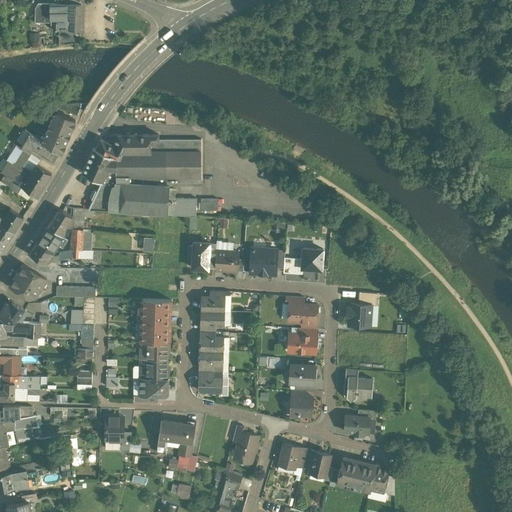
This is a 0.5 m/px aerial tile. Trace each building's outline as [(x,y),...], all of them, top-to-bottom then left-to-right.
[(81,3),(76,0),(62,0),(62,3),(50,3),(51,21),(51,27),(56,26),(55,29),(75,29),(75,33),(81,33),(81,3)] [(38,2),(35,6),(36,21),(51,21),(50,3),(38,2)] [(54,113),(45,134),(43,133),(40,139),(59,152),(62,153),(76,119),(58,112),(54,113)] [(40,139),(29,133),(24,140),(27,141),(23,147),(24,148),(30,152),(33,147),(54,160),(59,152),(40,139)] [(102,181),(101,181),(89,208),(94,208),(168,214),(168,204),(174,205),(175,197),(175,188),(169,188),(170,180),(184,180),(184,181),(201,181),(201,138),(150,138),(150,133),(118,133),(113,143),(101,137),(96,147),(114,155),(102,181)] [(96,147),(94,146),(82,172),(101,181),(102,181),(114,155),(96,147)] [(24,148),(14,164),(21,169),(23,165),(31,153),(30,152),(24,148)] [(14,164),(8,161),(1,172),(5,174),(14,180),(18,172),(21,169),(14,164)] [(52,173),(33,161),(30,166),(33,168),(31,171),(29,174),(44,184),(52,173)] [(28,169),(23,165),(21,169),(29,174),(31,171),(28,169)] [(29,174),(21,169),(18,172),(24,176),(27,177),(29,174)] [(14,180),(5,174),(0,181),(4,184),(9,187),(14,180)] [(27,177),(25,180),(22,178),(19,183),(37,195),(44,184),(29,174),(27,177)] [(197,198),(175,197),(174,205),(173,214),(196,215),(197,198)] [(218,198),(201,198),(201,209),(218,209),(218,198)] [(85,208),(74,207),(73,227),(83,227),(84,227),(84,214),(85,208)] [(5,216),(1,222),(13,231),(23,216),(10,208),(5,216)] [(58,209),(48,224),(64,234),(64,232),(65,226),(66,223),(67,223),(73,215),(63,209),(59,209),(58,209)] [(0,252),(13,231),(1,222),(0,221),(0,252)] [(64,234),(48,224),(44,231),(37,242),(52,252),(64,234)] [(73,227),(72,232),(71,248),(82,249),(83,227),(73,227)] [(154,251),(154,236),(145,236),(144,251),(154,251)] [(210,242),(194,241),(193,245),(192,263),(192,267),(208,268),(208,266),(215,267),(215,266),(216,252),(209,252),(210,242)] [(52,252),(37,242),(30,252),(45,262),(52,252)] [(301,268),(302,268),(323,269),(324,247),(302,246),(301,257),(301,268)] [(276,249),(252,247),(251,271),(259,272),(260,271),(265,271),(267,273),(275,273),(275,267),(276,249)] [(82,249),(71,248),(71,256),(81,257),(82,249)] [(285,250),(276,249),(275,267),(283,267),(284,256),(285,250)] [(233,251),(216,250),(216,252),(215,266),(215,267),(215,269),(237,270),(238,258),(232,258),(233,251)] [(301,257),(284,256),(283,267),(283,271),(302,272),(302,268),(301,268),(301,257)] [(24,262),(10,283),(28,295),(36,295),(47,278),(24,262)] [(95,286),(57,285),(56,295),(84,296),(95,296),(95,286)] [(359,292),(358,303),(372,304),(376,304),(376,293),(359,292)] [(303,296),(286,295),(286,303),(290,303),(290,302),(303,303),(303,296)] [(95,296),(84,296),(83,323),(94,324),(95,296)] [(119,313),(119,297),(110,296),(110,313),(119,313)] [(210,296),(202,296),(202,310),(224,311),(224,297),(223,297),(210,296)] [(171,299),(143,298),(143,307),(169,307),(169,305),(171,303),(171,299)] [(12,300),(10,303),(6,301),(0,310),(0,320),(4,321),(14,321),(17,316),(19,317),(20,317),(22,318),(24,315),(27,310),(25,309),(12,300)] [(303,303),(290,302),(290,303),(289,318),(296,318),(296,320),(302,321),(316,322),(317,312),(314,312),(315,304),(303,303)] [(348,324),(370,325),(372,304),(358,303),(349,303),(349,307),(347,306),(347,315),(349,315),(348,324)] [(169,307),(143,307),(142,315),(170,316),(170,313),(168,310),(169,307)] [(224,311),(202,310),(201,324),(202,324),(215,324),(224,324),(224,311)] [(170,316),(142,315),(142,323),(168,324),(168,321),(170,320),(170,316)] [(40,322),(28,322),(28,329),(28,336),(37,336),(39,336),(40,322)] [(83,323),(82,323),(82,338),(93,338),(94,324),(83,323)] [(168,324),(142,323),(142,332),(170,333),(170,329),(168,327),(168,324)] [(302,327),(299,327),(298,333),(306,334),(305,339),(316,339),(317,328),(315,328),(302,327)] [(170,333),(142,332),(142,340),(168,341),(168,338),(170,336),(170,333)] [(306,334),(298,333),(291,333),(291,337),(288,339),(288,344),(290,347),(290,350),(315,352),(316,339),(305,339),(306,334)] [(3,335),(0,335),(0,343),(23,344),(23,343),(37,344),(37,336),(28,336),(3,335)] [(201,336),(200,350),(223,351),(223,337),(201,336)] [(93,338),(82,338),(82,347),(93,348),(93,338)] [(168,341),(142,340),(141,358),(167,359),(167,351),(169,349),(169,341),(168,341)] [(14,348),(0,347),(0,354),(14,355),(14,348)] [(82,347),(78,347),(78,357),(93,357),(93,348),(82,347)] [(223,351),(200,350),(200,364),(213,364),(222,365),(223,351)] [(14,355),(0,354),(0,361),(5,362),(4,375),(15,375),(19,375),(19,355),(14,355)] [(167,359),(141,358),(141,367),(147,367),(146,377),(168,377),(169,377),(169,369),(167,367),(167,359)] [(316,365),(292,364),(292,369),(291,369),(288,371),(288,374),(290,377),(291,377),(291,383),(297,383),(305,383),(306,379),(315,380),(315,378),(316,377),(316,374),(315,373),(316,365)] [(119,385),(118,367),(108,367),(109,385),(119,385)] [(358,369),(346,368),(345,381),(347,381),(357,382),(358,377),(358,369)] [(200,376),(199,376),(199,390),(221,391),(222,377),(213,376),(200,376)] [(146,377),(142,377),(140,379),(140,382),(142,384),(142,394),(140,394),(140,395),(158,395),(165,395),(168,393),(168,377),(146,377)] [(373,379),(358,377),(357,382),(347,381),(347,387),(344,389),(343,393),(348,399),(353,399),(357,396),(362,397),(363,398),(371,399),(372,391),(371,389),(371,387),(372,387),(373,379)] [(315,380),(306,379),(305,383),(297,383),(296,389),(306,390),(314,390),(315,380)] [(4,382),(0,382),(0,398),(15,399),(15,382),(4,382)] [(292,395),(291,411),(298,412),(298,414),(311,414),(312,404),(312,397),(305,396),(292,395)] [(20,405),(3,405),(4,411),(5,415),(0,415),(0,418),(0,421),(14,418),(21,417),(20,405)] [(32,405),(20,405),(21,417),(22,417),(29,416),(33,415),(32,405)] [(68,419),(68,409),(56,409),(56,419),(68,419)] [(376,410),(358,409),(358,415),(369,416),(369,419),(375,419),(376,410)] [(358,415),(345,414),(344,431),(354,431),(354,433),(363,434),(363,432),(368,432),(369,419),(369,416),(358,415)] [(29,416),(22,417),(23,422),(23,426),(25,425),(25,427),(30,426),(29,416)] [(118,416),(106,416),(105,440),(120,440),(123,440),(124,431),(124,420),(118,420),(118,416)] [(187,423),(161,420),(160,427),(157,427),(157,432),(159,432),(159,437),(167,438),(181,440),(193,442),(196,422),(188,421),(187,423)] [(30,426),(25,427),(25,425),(23,426),(15,427),(18,442),(32,440),(30,426)] [(242,427),(236,425),(233,439),(238,441),(241,431),(242,427)] [(5,430),(0,431),(0,445),(5,445),(10,444),(7,430),(5,430)] [(131,431),(124,431),(123,440),(120,440),(120,449),(129,449),(131,431)] [(246,432),(241,431),(238,441),(234,458),(251,462),(254,449),(258,435),(248,432),(246,432)] [(167,438),(159,437),(157,452),(166,453),(167,438)] [(193,442),(181,440),(179,455),(191,456),(193,442)] [(299,446),(284,443),(279,463),(295,467),(299,447),(299,446)] [(5,445),(0,445),(0,473),(10,471),(5,445)] [(307,449),(299,447),(295,467),(293,473),(301,475),(304,463),(307,449)] [(314,450),(307,449),(304,463),(311,464),(314,450)] [(330,454),(314,450),(311,464),(309,471),(325,474),(330,454)] [(191,456),(179,455),(178,460),(178,462),(187,464),(188,464),(190,457),(191,457),(191,456)] [(191,457),(190,457),(188,464),(187,464),(186,469),(194,470),(196,458),(191,457)] [(375,464),(344,457),(338,482),(346,484),(348,483),(359,485),(360,487),(369,490),(369,488),(375,464)] [(170,459),(169,467),(177,467),(178,462),(178,460),(170,459)] [(27,464),(19,466),(20,470),(27,469),(44,466),(42,461),(26,464),(27,464)] [(187,464),(178,462),(177,467),(177,469),(186,472),(186,469),(187,464)] [(61,464),(62,476),(71,475),(69,463),(61,464)] [(295,467),(279,463),(277,469),(293,473),(295,467)] [(388,468),(375,464),(369,488),(376,489),(376,487),(383,489),(388,468)] [(44,466),(27,469),(28,476),(44,474),(44,466)] [(339,469),(333,467),(330,480),(336,481),(339,469)] [(10,471),(0,473),(0,489),(29,485),(28,476),(27,469),(20,470),(10,471)] [(224,471),(218,469),(215,479),(222,480),(224,471)] [(241,476),(225,470),(224,471),(222,480),(218,496),(219,496),(224,497),(228,484),(237,487),(241,476)] [(191,486),(179,484),(178,494),(189,496),(191,486)] [(237,487),(228,484),(224,497),(232,499),(232,496),(234,489),(237,489),(237,487)] [(75,490),(65,490),(66,499),(75,499),(75,490)] [(35,493),(21,495),(23,502),(29,501),(29,502),(37,500),(35,493)] [(224,497),(219,496),(214,511),(228,511),(232,499),(224,497)] [(23,502),(7,504),(8,511),(30,511),(29,502),(29,501),(23,502)]
